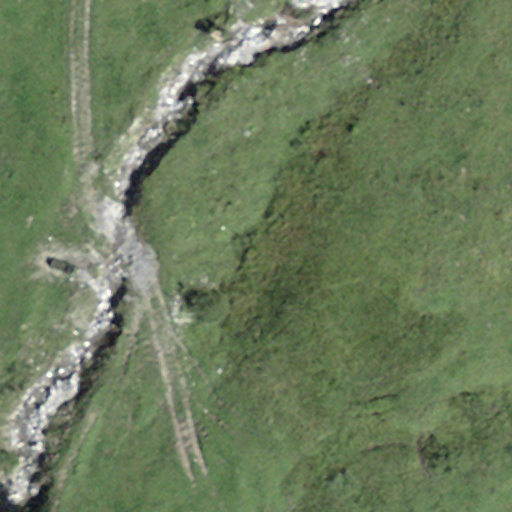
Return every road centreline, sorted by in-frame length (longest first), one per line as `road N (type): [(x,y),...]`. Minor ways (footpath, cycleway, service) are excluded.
road 1 (track): [(94,175),(147,275),(174,351),(200,469)]
road 2 (track): [(79,0),(94,175)]
